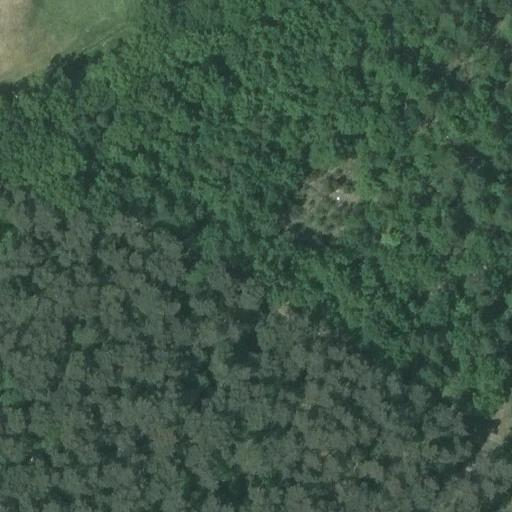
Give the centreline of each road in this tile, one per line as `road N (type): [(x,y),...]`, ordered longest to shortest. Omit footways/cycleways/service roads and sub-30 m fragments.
road 1 (track): [(0,145),(511,446)]
road 2 (unclassified): [(217,0),(0,129)]
road 3 (track): [(425,511),(483,429),(511,344)]
